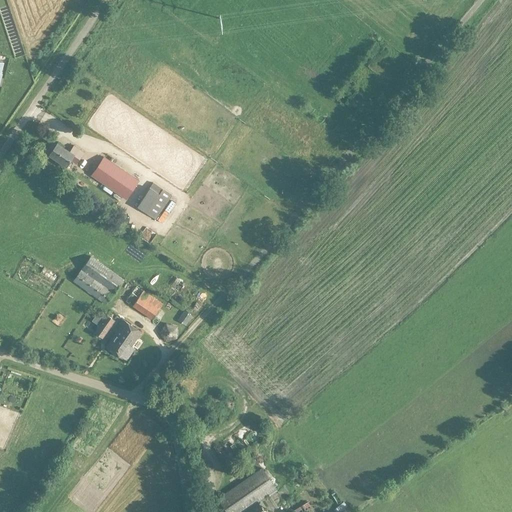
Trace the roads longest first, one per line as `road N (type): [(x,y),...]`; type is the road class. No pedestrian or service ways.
road 1 (unclassified): [(186,511),(173,430),(158,405),(0,352)]
road 2 (unclassified): [(0,156),(107,0)]
